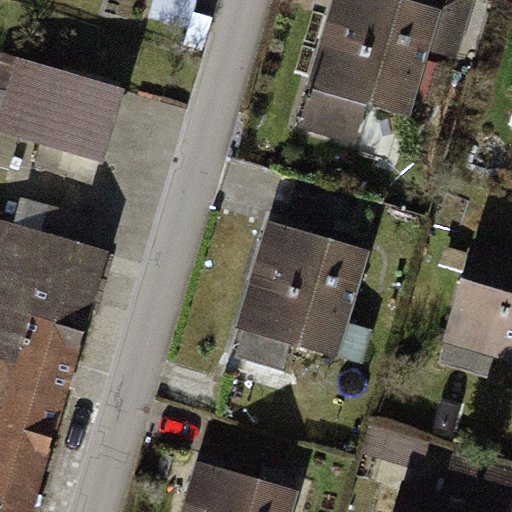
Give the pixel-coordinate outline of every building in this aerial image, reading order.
[(164,0),(196,8),(198,0),(164,0)] [(438,9),(401,0),(328,0),(305,91),(411,118),(438,9)] [(111,94),(0,58),(0,133),(90,161),(111,94)] [(511,65),(503,99),(511,100),(511,65)] [(26,511),(105,251),(0,219),(0,511),(26,511)] [(362,248),(264,221),(233,333),(332,360),(362,248)] [(511,255),(462,241),(433,340),(511,362),(511,255)] [(425,462),(431,436),(378,422),(371,447),(425,462)] [(281,511),(287,493),(193,464),(178,511),(281,511)] [(496,511),(386,482),(378,511),(496,511)]
